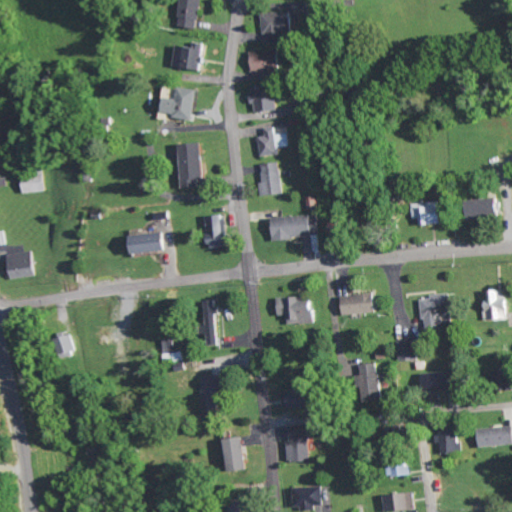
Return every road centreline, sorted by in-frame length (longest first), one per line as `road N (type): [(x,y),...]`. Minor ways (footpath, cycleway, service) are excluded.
road 1 (residential): [(511,248),(0,305)]
road 2 (residential): [(276,511),(234,144),(239,0)]
road 3 (residential): [(34,511),(0,330)]
road 4 (residential): [(433,511),(427,419),(511,407)]
